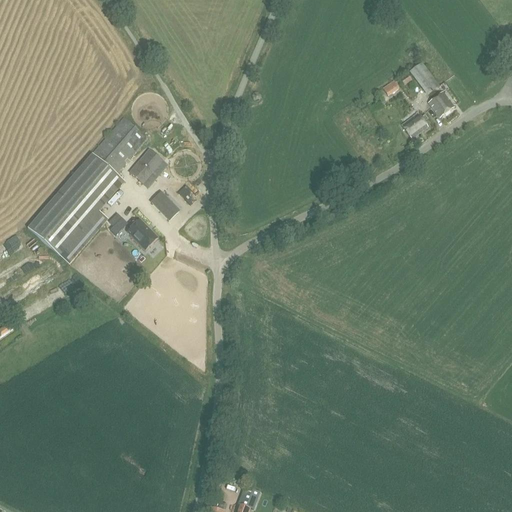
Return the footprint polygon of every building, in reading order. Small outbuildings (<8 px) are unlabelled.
[(440,88),(424,64),(413,72),(429,96),(440,88)] [(383,90),(388,98),(399,91),(394,83),(383,90)] [(439,119),(454,109),(443,93),(428,104),(439,119)] [(401,127),(412,141),(428,129),(424,124),(428,121),(425,117),(421,119),(418,115),(401,127)] [(147,140),(124,120),(93,156),(116,176),(126,164),(124,162),(128,158),(130,160),(147,140)] [(143,185),(163,163),(149,151),(130,174),(143,185)] [(28,231),(60,258),(124,184),(92,156),(28,231)] [(196,200),(190,194),(184,189),(178,194),(183,199),(183,200),(190,207),(196,200)] [(162,194),(152,203),(170,221),(179,212),(162,194)] [(158,240),(139,221),(127,233),(146,252),(158,240)] [(119,234),(113,228),(110,231),(116,237),(119,234)] [(162,244),(169,239),(165,234),(158,240),(162,244)] [(0,250),(5,260),(33,247),(28,237),(0,249),(0,250)] [(38,266),(47,260),(42,252),(0,277),(0,287),(38,265),(38,266)] [(14,322),(0,331),(0,339),(17,327),(14,322)]
